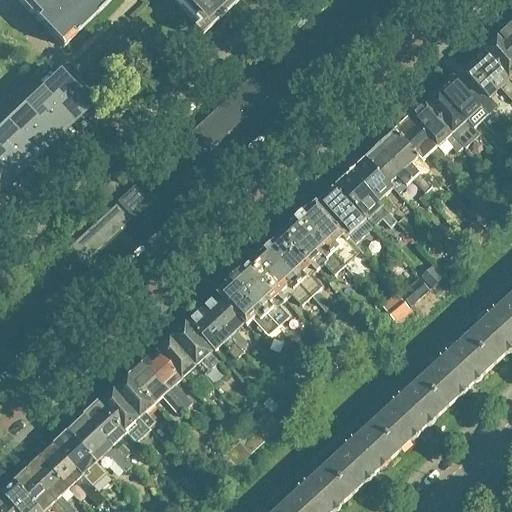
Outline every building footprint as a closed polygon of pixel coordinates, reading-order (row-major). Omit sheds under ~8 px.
[(17,0),(63,47),(74,37),(74,36),(95,16),(107,5),(107,4),(111,0),(17,0)] [(173,0),(197,25),(192,30),(201,39),(242,0),(173,0)] [(500,36),(497,38),(511,54),(511,23),(510,26),(501,35),(501,34),(499,35),(500,36)] [(483,50),(482,51),(483,52),(511,84),(511,54),(497,38),(494,41),(493,42),(484,51),(483,50)] [(470,79),(461,87),(487,115),(498,105),(491,96),(501,86),(511,98),(511,84),(483,52),(479,56),(463,71),(470,79)] [(60,74),(43,91),(73,123),(90,106),(60,74)] [(251,75),(177,143),(191,157),(264,90),(251,75)] [(454,79),(439,92),(473,130),(481,122),(498,141),(505,135),(487,115),(461,87),(454,79)] [(56,139),(73,123),(43,91),(25,107),(56,139)] [(439,92),(424,106),(459,144),(463,148),(464,149),(474,141),(479,136),(473,130),(439,92)] [(410,119),(444,157),(453,149),(457,154),(463,148),(459,144),(424,106),(410,119)] [(25,107),(8,124),(38,156),(56,139),(25,107)] [(410,119),(395,132),(421,162),(422,163),(423,162),(431,155),(450,176),(456,170),(444,157),(410,119)] [(8,124),(0,131),(0,150),(21,173),(38,156),(8,124)] [(384,142),(380,146),(413,182),(414,181),(426,194),(432,189),(420,176),(427,169),(422,163),(421,162),(395,132),(384,142)] [(367,158),(365,160),(393,190),(398,196),(400,195),(413,182),(380,146),(375,150),(376,150),(367,158)] [(0,150),(0,185),(3,189),(21,173),(0,150)] [(354,169),(350,173),(390,216),(391,215),(396,210),(384,198),(393,190),(365,160),(365,159),(364,161),(354,170),(354,169)] [(347,177),(338,185),(376,228),(383,222),(390,230),(397,224),(390,216),(350,173),(346,177),(347,177)] [(144,175),(71,242),(84,257),(158,189),(144,175)] [(335,188),(316,205),(355,246),(376,228),(338,185),(337,186),(335,187),(335,188)] [(511,204),(511,202),(502,192),(488,205),(499,217),(511,204)] [(419,200),(427,210),(433,205),(424,195),(419,200)] [(306,213),(299,219),(344,269),(354,260),(361,253),(355,246),(316,205),(307,214),(306,213)] [(477,221),(488,233),(501,220),(490,208),(477,221)] [(293,227),(283,235),(312,266),(310,268),(314,272),(318,268),(314,264),(319,260),(335,277),(344,269),(299,219),(292,226),(293,227)] [(398,224),(406,233),(412,228),(405,219),(398,224)] [(461,235),(472,247),(486,234),(475,222),(461,235)] [(273,243),(267,249),(312,299),(322,290),(306,272),(310,268),(312,266),(283,235),(273,244),(273,243)] [(260,257),(250,266),(279,296),(277,298),(280,302),(285,298),(281,294),(287,289),(303,307),(312,299),(267,249),(259,256),(260,257)] [(240,274),(234,279),(279,329),(288,321),(272,303),(277,298),(279,296),(250,266),(241,274),(240,274)] [(227,287),(218,295),(245,325),(246,326),(254,319),(270,337),(279,329),(234,279),(226,286),(227,287)] [(218,295),(203,309),(241,351),(243,349),(248,344),(238,332),(245,325),(218,295)] [(511,349),(511,297),(469,337),(495,365),(511,349)] [(203,309),(189,322),(216,352),(222,346),(236,361),(244,354),(241,351),(203,309)] [(378,322),(369,330),(380,341),(388,333),(378,322)] [(175,335),(171,338),(205,374),(212,367),(219,361),(212,353),(186,325),(184,326),(185,326),(175,335)] [(369,330),(359,340),(370,351),(380,341),(369,330)] [(473,385),(495,365),(469,337),(422,380),(448,408),(473,385)] [(158,350),(157,351),(183,379),(190,373),(197,381),(205,374),(171,338),(167,342),(158,351),(158,350)] [(352,343),(337,357),(346,367),(361,353),(352,343)] [(147,360),(143,364),(186,410),(191,406),(181,395),(174,388),(183,379),(157,351),(156,351),(157,352),(147,361),(147,360)] [(130,376),(129,376),(155,405),(156,406),(163,399),(167,404),(179,417),(186,410),(143,364),(139,367),(139,368),(130,376)] [(129,376),(115,389),(150,428),(155,424),(146,415),(145,414),(155,405),(129,376)] [(426,428),(448,408),(422,380),(375,423),(401,451),(426,428)] [(101,402),(100,403),(128,434),(128,435),(136,445),(151,431),(149,429),(150,428),(115,389),(110,394),(101,403),(101,402)] [(92,410),(86,416),(125,460),(132,454),(120,441),(128,435),(128,434),(100,403),(98,405),(96,406),(92,409),(92,410)] [(72,429),(68,432),(97,463),(101,460),(100,459),(112,459),(125,474),(132,467),(125,460),(86,416),(84,417),(85,418),(83,419),(82,419),(81,420),(82,421),(73,428),(72,429)] [(279,430),(266,416),(252,428),(253,429),(265,443),(279,430)] [(379,471),(401,451),(375,423),(328,466),(353,494),(379,471)] [(252,455),(265,443),(253,429),(243,439),(237,432),(234,435),(241,443),(252,455)] [(55,444),(54,445),(92,485),(94,487),(106,476),(107,475),(97,463),(68,432),(67,433),(67,434),(59,441),(57,442),(58,443),(55,445),(55,444)] [(252,455),(241,443),(227,456),(238,468),(252,455)] [(42,457),(42,458),(70,488),(77,481),(99,505),(106,499),(94,487),(92,485),(54,445),(54,446),(52,448),(51,448),(50,449),(51,449),(42,457)] [(223,482),(238,468),(227,456),(212,469),(223,482)] [(41,459),(28,470),(67,511),(75,511),(76,511),(71,507),(61,496),(70,488),(42,458),(42,457),(41,457),(40,458),(41,459)] [(334,511),(353,494),(328,466),(280,509),(282,511),(334,511)] [(28,470),(15,482),(43,511),(51,506),(56,511),(67,511),(28,470)] [(43,511),(15,482),(2,494),(18,511),(43,511)] [(18,511),(2,494),(0,496),(0,511),(18,511)]
